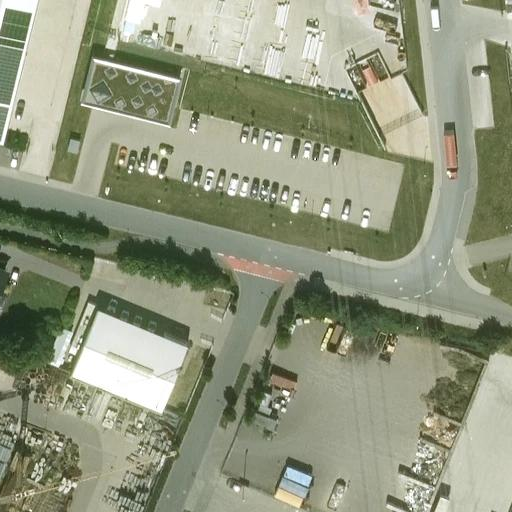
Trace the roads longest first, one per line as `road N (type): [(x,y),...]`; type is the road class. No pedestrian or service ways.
road 1 (residential): [(432,0),(450,197),(435,259),(405,289)]
road 2 (unclassified): [(0,189),(269,255)]
road 3 (unclassified): [(168,511),(269,255)]
road 4 (unclassified): [(269,255),(405,289)]
